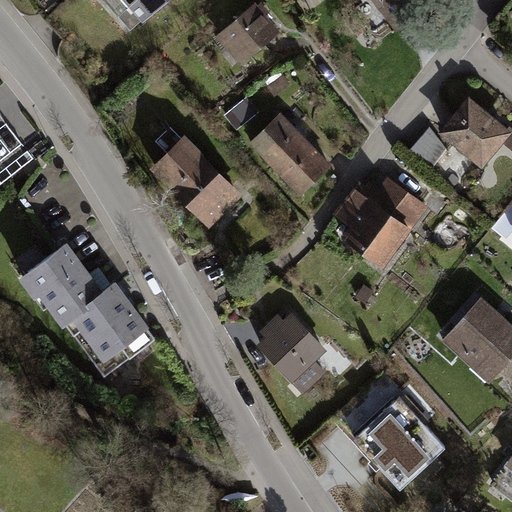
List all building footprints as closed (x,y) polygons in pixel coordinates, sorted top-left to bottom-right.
[(105,0),(132,30),(167,0),(105,0)] [(255,0),(254,0),(217,31),(241,60),(279,28),(255,0)] [(377,0),(399,26),(429,0),(377,0)] [(511,130),(470,91),(436,128),(479,168),(511,132),(511,130)] [(280,110),(250,140),(302,192),(332,161),(280,110)] [(0,191),(2,193),(45,137),(16,115),(3,132),(0,129),(0,191)] [(415,154),(439,166),(450,144),(426,132),(415,154)] [(182,133),(150,164),(211,224),(242,191),(182,133)] [(357,185),(333,221),(346,230),(341,236),(383,264),(427,200),(389,175),(375,196),(357,185)] [(65,236),(18,269),(57,324),(73,313),(105,358),(149,327),(114,277),(101,286),(65,236)] [(511,319),(477,290),(441,334),(491,376),(511,350),(511,319)] [(289,305),(253,334),(290,379),(325,349),(289,305)] [(400,394),(355,436),(401,486),(446,444),(400,394)] [(511,451),(500,467),(511,476),(511,451)]
